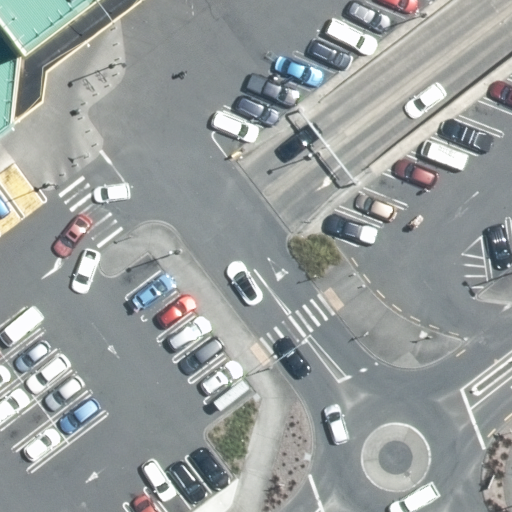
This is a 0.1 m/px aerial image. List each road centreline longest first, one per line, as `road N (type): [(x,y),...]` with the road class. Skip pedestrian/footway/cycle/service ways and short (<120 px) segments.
road 1 (tertiary): [(345,491),(332,444),(357,402),(412,392),(443,413)]
road 2 (tertiary): [(443,413),(455,466),(443,492),(409,511)]
